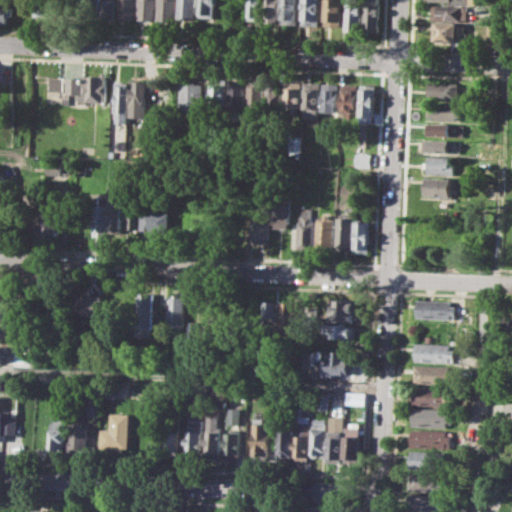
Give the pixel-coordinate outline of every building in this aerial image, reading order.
[(35,16),(35,0),(54,0),(53,17),(35,16)] [(102,0),(116,0),(116,21),(102,20),(102,0)] [(119,0),(136,0),(136,19),(119,19),(119,0)] [(139,0),(156,0),(156,20),(139,19),(139,0)] [(159,0),(159,20),(177,20),(177,0),(159,0)] [(180,0),(180,18),(197,19),(197,0),(180,0)] [(200,0),(216,0),(216,18),(200,18),(200,0)] [(249,0),(262,0),(262,19),(249,18),(249,0)] [(265,0),(264,22),(278,22),(279,0),(265,0)] [(282,0),(300,0),(300,24),(282,23),(282,0)] [(304,0),(321,0),(321,26),(304,25),(304,0)] [(325,0),(342,0),(342,26),(325,25),(325,0)] [(346,0),(360,0),(360,29),(346,29),(346,0)] [(365,0),(380,0),(380,31),(365,30),(365,0)] [(432,4),(466,6),(466,19),(431,18),(432,4)] [(0,5),(14,6),(13,17),(8,17),(8,24),(0,23),(0,5)] [(433,22),(465,23),(465,41),(432,40),(433,22)] [(485,24),(500,24),(499,42),(485,42),(485,24)] [(69,77),(84,77),(84,74),(102,75),(102,71),(109,71),(108,102),(79,101),(79,93),(68,93),(69,77)] [(16,72),(32,73),(31,96),(15,95),(16,72)] [(49,76),(64,76),(63,91),(49,90),(49,76)] [(212,77),(229,78),(228,110),(211,110),(212,77)] [(233,77),(248,78),(246,118),(232,118),(233,77)] [(251,79),(265,79),(265,113),(250,113),(251,79)] [(132,88),(136,88),(136,80),(148,81),(146,116),(131,116),(132,88)] [(268,81),(283,81),(282,111),(268,111),(268,81)] [(287,81),(302,82),(301,108),(286,108),(287,81)] [(428,81),(457,82),(456,100),(428,99),(428,81)] [(115,82),(130,83),(128,123),(118,123),(118,112),(114,112),(115,82)] [(182,82),(205,82),(204,117),(181,116),(182,82)] [(305,82),(320,82),(319,118),(304,118),(305,82)] [(323,82),(338,83),(337,115),(322,115),(323,82)] [(342,83),(357,83),(356,112),(341,111),(342,83)] [(360,84),(377,84),(376,122),(358,121),(360,84)] [(487,87),(498,87),(497,99),(487,99),(487,87)] [(427,101),(455,102),(455,106),(462,106),(461,115),(455,115),(455,119),(427,118),(427,101)] [(426,122),(462,124),(462,136),(426,134),(426,122)] [(423,139),(460,141),(459,152),(423,150),(423,139)] [(356,151),(373,152),(372,167),(355,166),(356,151)] [(427,155),(448,155),(448,162),(454,162),(454,173),(423,173),(423,162),(427,162),(427,155)] [(45,158),(61,159),(61,175),(45,174),(45,158)] [(420,175),(453,177),(452,194),(419,193),(420,175)] [(93,196),(108,197),(106,236),(92,235),(93,196)] [(143,196),(158,197),(157,211),(172,212),(171,234),(141,232),(143,196)] [(274,196),(291,197),(290,228),(273,228),(274,196)] [(127,198),(139,199),(138,231),(126,231),(127,198)] [(111,201),(123,201),(122,235),(110,234),(111,201)] [(301,208),(312,208),(312,222),(315,222),(314,249),(299,249),(301,208)] [(43,209),(58,209),(56,240),(41,240),(43,209)] [(233,209),(249,209),(248,239),(233,239),(233,209)] [(254,210),(271,211),(270,239),(253,239),(254,210)] [(338,212),(353,213),(351,250),(336,249),(338,212)] [(318,217),(322,217),(322,213),(329,213),(329,218),(334,218),(333,249),(317,249),(318,217)] [(355,219),(371,220),(370,253),(354,252),(355,219)] [(0,283),(9,284),(9,291),(5,291),(5,301),(0,300),(0,283)] [(48,287),(63,287),(62,321),(47,320),(48,287)] [(20,288),(38,289),(38,303),(20,303),(20,288)] [(139,293),(158,294),(157,330),(138,329),(139,293)] [(76,296),(105,296),(105,317),(85,316),(85,311),(75,311),(76,296)] [(171,296),(186,296),(184,327),(170,327),(171,296)] [(332,298),(358,299),(358,314),(353,313),(353,322),(335,321),(335,316),(331,316),(332,298)] [(418,299),(452,301),(452,306),(458,306),(457,318),(417,317),(418,299)] [(264,300),(280,301),(278,332),(263,331),(264,300)] [(284,301),(301,302),(300,334),(282,333),(284,301)] [(0,305),(8,306),(7,321),(0,320),(0,305)] [(205,319),(217,319),(217,346),(205,346),(205,319)] [(190,320),(201,320),(200,344),(190,344),(190,320)] [(328,324),(356,325),(355,340),(327,339),(328,324)] [(417,343),(450,344),(450,349),(456,349),(456,362),(416,360),(417,343)] [(324,349),(346,350),(346,356),(356,357),(355,374),(329,373),(329,359),(324,359),(324,349)] [(416,364),(451,365),(451,384),(415,382),(416,364)] [(103,381),(127,381),(126,398),(102,397),(103,381)] [(414,386),(452,387),(451,406),(413,404),(414,386)] [(88,391),(100,391),(100,416),(88,416),(88,391)] [(365,404),(365,392),(347,392),(346,403),(365,404)] [(228,407),(240,407),(239,424),(228,424),(228,407)] [(414,407),(448,409),(447,414),(453,414),(452,424),(447,423),(447,427),(413,426),(414,407)] [(2,433),(16,434),(17,413),(3,412),(2,433)] [(101,428),(111,429),(111,412),(129,413),(128,448),(101,447),(101,428)] [(206,414),(218,415),(218,427),(222,427),(221,457),(206,457),(206,414)] [(51,415),(66,416),(65,449),(50,449),(51,415)] [(329,415),(343,415),(342,460),(328,460),(329,415)] [(71,416),(82,417),(81,426),(87,426),(86,451),(70,451),(71,416)] [(254,417),(263,417),(263,423),(270,423),(270,455),(254,455),(254,417)] [(313,420),(326,420),(325,456),(312,456),(313,420)] [(34,421),(47,422),(46,447),(33,447),(34,421)] [(297,422),(310,422),(309,458),(296,458),(297,422)] [(280,423),(294,423),(293,459),(279,459),(280,423)] [(165,429),(180,429),(179,454),(164,454),(165,429)] [(413,429),(447,430),(447,436),(453,436),(452,448),(412,446),(413,429)] [(187,431),(201,431),(201,454),(187,454),(187,431)] [(227,432),(241,432),(240,458),(226,457),(227,432)] [(346,435),(361,435),(360,458),(345,457),(346,435)] [(412,450),(447,452),(446,470),(411,468),(412,450)] [(412,472),(446,474),(445,491),(411,490),(412,472)] [(411,493),(446,495),(445,511),(427,511),(410,511),(411,493)]
